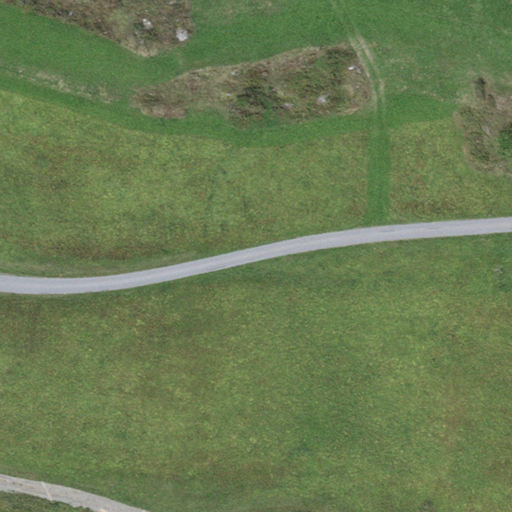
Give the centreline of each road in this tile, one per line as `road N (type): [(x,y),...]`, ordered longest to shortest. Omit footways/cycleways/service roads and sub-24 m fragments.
road 1 (tertiary): [(0,281),(56,285),(388,231),(511,221)]
road 2 (track): [(0,478),(140,511)]
